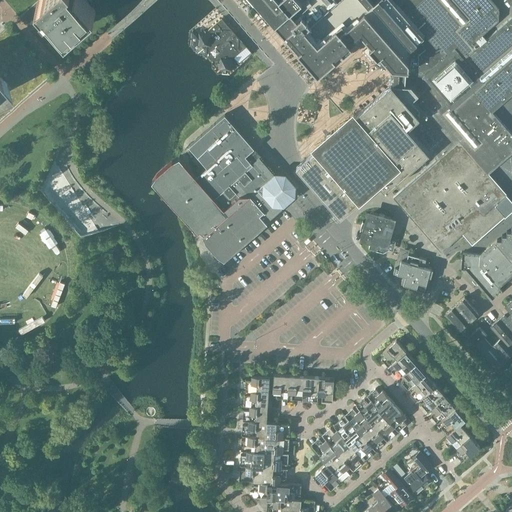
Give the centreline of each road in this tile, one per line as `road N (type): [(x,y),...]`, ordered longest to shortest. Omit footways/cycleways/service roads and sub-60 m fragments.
road 1 (residential): [(418,427),(326,503),(305,478),(303,438),(377,375)]
road 2 (residential): [(223,0),(288,76),(282,143),(291,169),(333,219)]
road 3 (residential): [(418,325),(440,278),(436,259),(380,195),(338,232)]
road 4 (residential): [(241,511),(218,468),(220,367)]
road 5 (unclassified): [(509,429),(418,325)]
